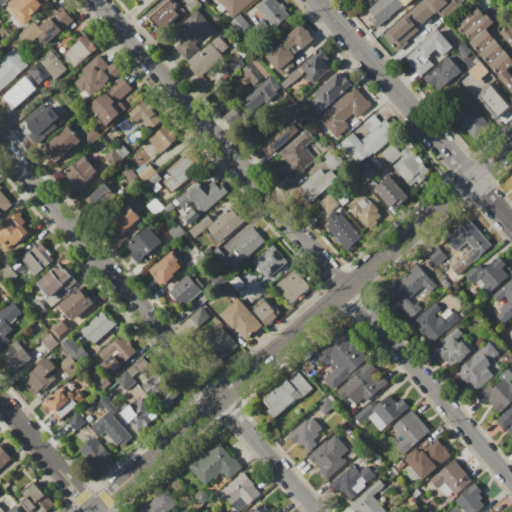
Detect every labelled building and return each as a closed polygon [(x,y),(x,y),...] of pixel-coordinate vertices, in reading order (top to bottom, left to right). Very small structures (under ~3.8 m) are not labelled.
[(5,5),(10,0),(48,0),(42,5),(44,7),(23,25),(5,5)] [(167,0),(170,0),(177,7),(174,10),(178,15),(160,31),(148,18),(167,0)] [(190,13),(180,1),(181,0),(196,0),(200,4),(190,13)] [(216,0),(252,0),(233,18),(225,10),(221,14),(215,8),(220,4),(216,0)] [(289,16),(263,38),(253,27),(264,18),(257,9),(264,3),(262,1),(263,0),(274,0),(279,5),(281,3),(286,9),(284,10),(289,16)] [(406,0),(376,28),(369,20),(372,16),(367,11),(378,0),(406,0)] [(382,35),(422,0),(457,0),(461,4),(443,20),(436,12),(435,13),(434,12),(417,28),(418,29),(405,41),(407,43),(397,52),(382,35)] [(61,7),(73,21),(72,22),(75,25),(69,31),(66,27),(45,45),(38,37),(44,32),(39,27),(61,7)] [(511,97),(495,79),(498,76),(469,43),(471,41),(464,34),(462,35),(455,28),(477,8),(485,16),(487,14),(494,23),(486,30),(504,50),(503,50),(511,60),(511,64),(506,70),(511,76),(511,97)] [(185,61),(174,48),(182,41),(173,31),(196,10),(212,28),(194,45),(198,49),(185,61)] [(216,14),(221,19),(215,25),(211,20),(216,14)] [(237,36),(227,25),(239,14),(249,26),(237,36)] [(511,46),(499,33),(511,20),(511,46)] [(16,37),(33,22),(42,32),(26,46),(22,41),(21,42),(16,37)] [(300,24),(306,31),(307,30),(310,34),(309,35),(313,39),(300,50),(295,44),(287,50),(294,57),(289,61),(293,65),(281,76),(263,56),(300,24)] [(437,30),(453,47),(447,52),(448,52),(442,57),(436,50),(426,58),(432,65),(419,77),(404,59),(437,30)] [(63,54),(84,35),(96,48),(75,68),(63,54)] [(186,62),(198,51),(199,52),(218,35),(228,47),(220,55),(222,57),(200,77),(186,62)] [(455,48),(461,42),(469,52),(463,57),(455,48)] [(0,60),(12,49),(27,65),(0,89),(0,64),(1,64),(0,62),(0,60)] [(37,61),(50,49),(58,57),(56,59),(66,70),(55,80),(37,61)] [(320,49),(328,59),(324,62),(330,69),(295,98),(286,87),(284,89),(280,84),(287,78),(286,77),(320,49)] [(230,70),(224,62),(235,53),(235,54),(239,50),(245,56),(230,70)] [(98,55),(117,76),(114,79),(113,78),(98,91),(98,90),(90,97),(85,91),(82,93),(74,83),(84,74),(81,70),(98,55)] [(423,79),(428,73),(429,74),(448,56),(453,62),(452,62),(460,71),(436,93),(423,79)] [(254,59),(267,73),(253,86),(249,82),(241,89),(234,82),(242,75),(240,72),(254,59)] [(467,70),(475,80),(486,71),(477,61),(467,70)] [(316,116),(306,105),(317,96),(314,92),(337,73),(342,79),(344,77),(351,85),(330,102),(331,103),(316,116)] [(0,100),(0,98),(25,75),(37,88),(14,108),(12,105),(8,108),(0,100)] [(121,75),(126,80),(125,81),(132,89),(118,101),(126,109),(105,128),(90,112),(92,110),(88,106),(121,75)] [(270,76),(280,87),(275,91),(276,93),(270,99),(271,101),(254,117),(240,102),(255,88),(256,89),(270,76)] [(46,83),(51,79),(57,86),(53,90),(46,83)] [(496,120),(476,97),(481,93),(480,91),(490,82),(511,107),(496,120)] [(354,87),(355,89),(360,85),(371,98),(368,101),(371,105),(356,118),(352,114),(343,121),(347,125),(332,138),(316,120),(354,87)] [(474,140),(464,128),(451,113),(467,98),(477,109),(476,110),(490,126),(474,140)] [(160,121),(148,132),(140,123),(143,121),(141,119),(129,129),(120,120),(142,100),(146,105),(148,103),(153,108),(151,110),(160,121)] [(215,110),(226,100),(240,117),(230,126),(222,117),(229,111),(228,110),(221,116),(215,110)] [(268,156),(258,144),(269,135),(272,138),(290,123),(282,114),(293,104),(305,118),(299,124),(301,126),(268,156)] [(63,124),(58,118),(65,111),(66,112),(73,105),(78,111),(63,124)] [(33,138),(27,131),(28,130),(23,124),(31,117),(31,118),(43,107),(48,112),(48,113),(50,115),(55,110),(59,116),(46,128),(45,127),(33,138)] [(357,164),(340,144),(352,133),(362,144),(363,143),(360,140),(370,132),(362,123),(372,114),(380,123),(384,119),(395,131),(357,164)] [(165,125),(169,130),(170,129),(177,136),(175,137),(177,139),(159,155),(147,141),(165,125)] [(58,161),(57,160),(54,163),(51,159),(49,160),(41,151),(67,127),(80,141),(58,161)] [(89,145),(82,137),(89,130),(96,138),(89,145)] [(305,130),(313,139),(304,147),(314,159),(303,170),(304,171),(290,183),(279,171),(287,164),(278,154),(305,130)] [(409,187),(380,153),(400,136),(429,171),(409,187)] [(102,158),(112,149),(121,159),(111,167),(102,158)] [(171,192),(163,184),(171,177),(168,173),(190,152),(201,165),(171,192)] [(75,192),(60,175),(78,159),(79,161),(83,157),(90,164),(91,162),(99,171),(75,192)] [(364,183),(355,172),(366,163),(375,174),(364,183)] [(155,172),(144,182),(134,171),(142,164),(145,167),(149,164),(153,169),(155,172)] [(130,184),(120,172),(127,166),(138,178),(130,184)] [(319,170),(324,176),(330,171),(337,178),(309,202),(297,189),(319,170)] [(155,173),(161,179),(158,182),(162,186),(156,191),(152,186),(149,189),(144,184),(155,173)] [(389,176),(407,198),(391,211),(373,190),(389,176)] [(190,225),(183,218),(188,214),(183,209),(185,208),(177,200),(196,182),(203,190),(212,181),(217,187),(220,184),(227,191),(190,225)] [(105,183),(112,191),(108,194),(106,193),(92,206),(86,200),(89,198),(89,197),(105,183)] [(0,191),(11,204),(0,213),(0,191)] [(208,213),(231,193),(237,199),(214,220),(208,213)] [(338,204),(326,214),(317,204),(330,194),(338,204)] [(369,230),(359,218),(358,218),(357,216),(355,218),(349,211),(363,199),(368,204),(370,202),(378,211),(376,212),(380,217),(375,221),(377,223),(369,230)] [(168,214),(163,208),(170,202),(175,208),(168,214)] [(119,237),(106,223),(127,205),(140,219),(119,237)] [(206,229),(230,208),(231,209),(233,207),(237,212),(237,211),(245,220),(218,242),(217,241),(215,243),(211,238),(213,236),(206,229)] [(345,252),(325,227),(329,223),(326,218),(337,209),(362,238),(345,252)] [(0,242),(0,229),(1,229),(1,230),(11,222),(8,219),(19,211),(20,213),(21,214),(20,216),(25,222),(23,224),(31,232),(23,239),(22,238),(14,246),(12,244),(6,249),(0,242)] [(194,239),(188,232),(207,215),(213,222),(194,239)] [(445,239),(468,219),(491,246),(472,263),(465,255),(472,249),(466,242),(455,251),(445,239)] [(167,231),(176,223),(185,233),(176,242),(167,231)] [(163,241),(148,255),(147,254),(137,263),(129,255),(132,253),(126,246),(148,227),(154,234),(155,233),(163,241)] [(252,227),(264,241),(237,265),(233,260),(231,262),(226,256),(236,248),(233,244),(252,227)] [(191,241),(201,253),(194,259),(184,248),(191,241)] [(35,275),(21,258),(39,243),(46,250),(50,254),(49,256),(53,260),(35,275)] [(273,245),(287,263),(267,279),(253,262),(273,245)] [(426,256),(437,246),(447,257),(436,267),(426,256)] [(216,248),(226,258),(216,267),(207,257),(216,248)] [(149,271),(158,263),(158,264),(170,254),(177,261),(175,263),(180,268),(172,275),(171,274),(159,285),(154,279),(155,278),(149,271)] [(464,276),(473,268),(474,269),(478,264),(483,269),(498,256),(505,265),(501,268),(509,276),(490,293),(484,286),(480,289),(476,283),(472,286),(464,276)] [(416,263),(436,287),(429,293),(423,286),(408,300),(412,305),(415,302),(421,309),(408,321),(384,294),(408,273),(407,272),(416,263)] [(4,280),(0,274),(0,268),(5,264),(13,272),(4,280)] [(76,282),(66,290),(62,286),(49,297),(37,282),(58,264),(63,270),(64,269),(76,282)] [(290,304),(274,286),(294,268),(304,280),(308,276),(312,280),(307,284),(310,287),(308,288),(310,290),(305,295),(299,300),(293,305),(291,303),(290,304)] [(227,281),(218,288),(209,278),(217,271),(227,281)] [(251,277),(263,291),(258,295),(259,296),(249,305),(237,291),(237,292),(227,281),(235,274),(243,284),(251,277)] [(182,308),(176,300),(175,302),(168,294),(170,293),(168,292),(187,275),(192,281),(197,277),(203,285),(199,288),(201,291),(182,308)] [(439,282),(445,277),(451,284),(446,289),(439,282)] [(511,278),(511,317),(503,325),(496,316),(501,312),(498,309),(508,300),(505,296),(498,302),(492,296),(511,278)] [(72,321),(59,305),(81,287),(94,302),(72,321)] [(238,299),(263,326),(247,340),(235,327),(233,329),(220,314),(238,299)] [(38,300),(46,310),(39,316),(30,307),(38,300)] [(264,300),(275,312),(273,313),(275,315),(276,314),(278,316),(266,327),(252,311),(264,300)] [(0,310),(11,301),(21,312),(7,324),(12,329),(5,336),(10,342),(0,349),(0,310)] [(411,323),(434,302),(440,309),(434,315),(437,318),(440,316),(443,320),(453,311),(459,319),(430,345),(411,323)] [(201,307),(210,317),(199,326),(197,323),(186,332),(180,325),(201,307)] [(79,331),(102,312),(107,317),(109,315),(116,324),(93,344),(88,338),(86,339),(79,331)] [(59,341),(48,329),(60,319),(70,331),(59,341)] [(238,346),(218,363),(201,343),(220,326),(238,346)] [(433,348),(456,327),(462,334),(456,339),(459,343),(461,341),(464,344),(466,342),(474,350),(452,370),(433,348)] [(332,390),(323,379),(334,369),(328,363),(324,366),(315,356),(319,352),(318,350),(342,329),(367,358),(348,374),(349,375),(332,390)] [(49,352),(40,341),(49,333),(58,344),(49,352)] [(135,352),(109,374),(100,364),(113,353),(112,352),(102,360),(97,354),(109,344),(110,345),(121,335),(126,342),(128,341),(131,344),(129,345),(135,352)] [(69,377),(58,365),(69,355),(60,344),(69,336),(77,346),(79,345),(85,351),(79,356),(82,360),(76,365),(79,368),(69,377)] [(14,372),(0,355),(11,346),(10,345),(16,341),(31,358),(14,372)] [(455,372),(488,342),(498,354),(488,363),(490,365),(486,368),(493,377),(475,393),(468,385),(466,387),(459,379),(460,378),(455,372)] [(124,391),(115,380),(141,357),(149,366),(139,374),(137,372),(131,377),(135,382),(124,391)] [(47,358),(55,368),(49,373),(55,379),(42,390),(41,389),(33,396),(25,388),(26,387),(21,381),(47,358)] [(300,367),(307,361),(313,367),(305,373),(300,367)] [(387,383),(366,401),(363,398),(356,405),(348,396),(343,400),(336,391),(369,362),(376,369),(370,374),(377,381),(382,377),(387,383)] [(475,397),(490,384),(493,388),(501,381),(498,377),(507,369),(511,375),(511,379),(509,382),(511,384),(511,383),(511,402),(498,415),(492,407),(493,406),(491,404),(490,405),(486,401),(482,404),(475,397)] [(101,392),(91,381),(101,373),(110,384),(101,392)] [(141,386),(156,373),(176,397),(172,400),(174,402),(162,412),(141,386)] [(273,419),(266,411),(270,408),(263,400),(286,380),(288,382),(298,373),(312,388),(300,398),(294,400),(273,419)] [(65,396),(66,396),(67,394),(67,393),(68,392),(70,392),(71,392),(72,393),(73,393),(74,395),(73,393),(76,390),(84,400),(75,407),(75,406),(66,414),(58,421),(53,415),(53,414),(52,413),(49,415),(41,405),(44,402),(42,400),(50,394),(53,398),(61,391),(65,396)] [(91,402),(95,399),(94,398),(101,392),(117,411),(112,415),(109,411),(105,410),(101,405),(97,409),(91,402)] [(354,417),(378,396),(382,401),(388,395),(395,404),(402,398),(409,407),(401,414),(401,413),(380,432),(368,418),(360,424),(354,417)] [(326,397),(334,406),(324,415),(316,405),(326,397)] [(120,413),(129,405),(131,408),(137,403),(136,402),(140,399),(141,400),(142,399),(156,416),(151,420),(152,421),(143,428),(143,427),(136,432),(120,413)] [(495,422),(511,407),(511,435),(505,428),(502,430),(495,422)] [(403,454),(395,446),(403,439),(392,427),(411,411),(429,431),(403,454)] [(131,438),(122,445),(120,443),(117,446),(105,432),(99,437),(90,427),(108,412),(112,416),(112,415),(131,438)] [(74,431),(67,422),(77,413),(85,422),(74,431)] [(288,436),(306,420),(307,422),(313,417),(322,428),(317,433),(318,434),(312,439),(317,444),(308,452),(301,444),(300,446),(296,441),(294,443),(288,436)] [(110,455),(104,460),(105,461),(100,466),(99,465),(95,468),(79,449),(94,436),(110,455)] [(405,460),(417,449),(420,452),(435,438),(450,455),(422,480),(405,460)] [(326,481),(317,471),(319,469),(314,463),(313,464),(307,457),(326,440),(342,459),(344,458),(347,462),(326,481)] [(242,467),(228,479),(220,471),(216,475),(217,476),(214,479),(212,478),(204,485),(187,465),(195,458),(196,459),(210,446),(213,450),(219,444),(232,459),(234,457),(242,467)] [(376,454),(366,463),(357,453),(367,444),(376,454)] [(0,446),(11,458),(0,467),(0,446)] [(429,480),(453,459),(471,480),(454,495),(443,483),(437,489),(429,480)] [(350,500),(344,493),(342,495),(338,490),(336,492),(329,484),(348,468),(349,471),(355,466),(364,476),(361,478),(367,485),(350,500)] [(217,496),(243,472),(254,484),(252,485),(260,494),(247,505),(239,496),(230,504),(225,499),(222,502),(217,496)] [(356,511),(355,511),(353,511),(348,506),(380,479),(385,485),(372,496),(386,511),(356,511)] [(46,511),(28,511),(20,503),(26,497),(21,492),(34,481),(54,505),(46,511)] [(474,483),(481,492),(478,494),(482,499),(479,501),(483,505),(475,511),(464,511),(454,500),(474,483)] [(409,494),(417,487),(422,492),(414,499),(409,494)] [(164,490),(176,504),(166,511),(135,511),(146,502),(148,505),(164,490)] [(245,511),(259,501),(262,504),(263,503),(269,511),(275,511),(277,511),(245,511)]
